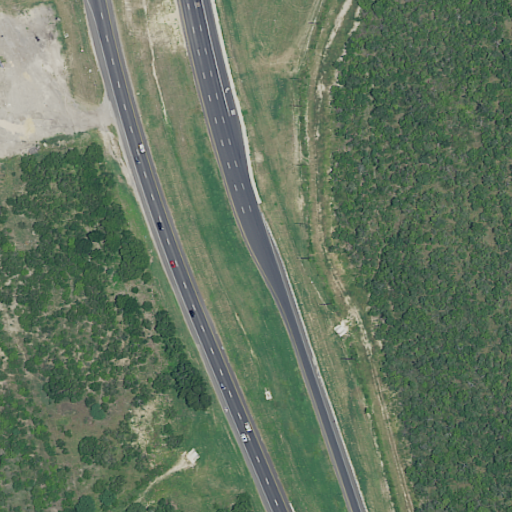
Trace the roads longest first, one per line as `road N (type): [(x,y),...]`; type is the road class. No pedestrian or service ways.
road 1 (trunk): [(99,0),(158,211),(280,511)]
road 2 (trunk): [(358,511),(228,135)]
road 3 (trunk): [(228,135),(194,0)]
